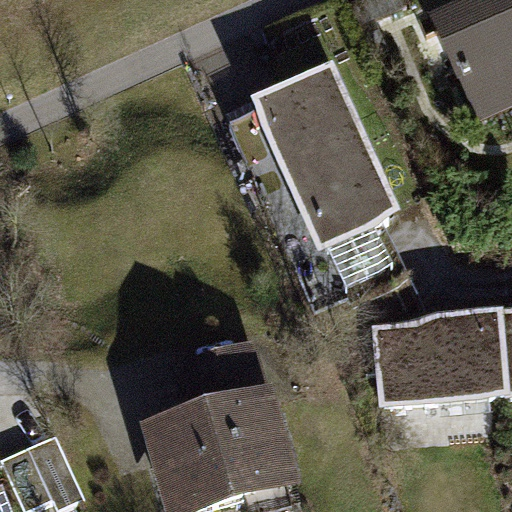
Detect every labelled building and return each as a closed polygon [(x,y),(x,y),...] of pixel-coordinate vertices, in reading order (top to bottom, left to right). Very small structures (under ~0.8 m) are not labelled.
[(511,0),(475,0),(430,20),(474,118),(511,101),(511,0)] [(331,71),(257,105),(321,244),(395,210),(331,71)] [(511,331),(497,332),(502,417),(511,416),(511,331)] [(497,332),(377,339),(382,424),(502,417),(497,332)] [(203,432),(144,450),(162,511),(249,511),(304,495),(260,352),(186,375),(203,432)] [(57,440),(4,464),(25,511),(30,511),(52,502),(56,511),(64,511),(86,502),(57,440)]
